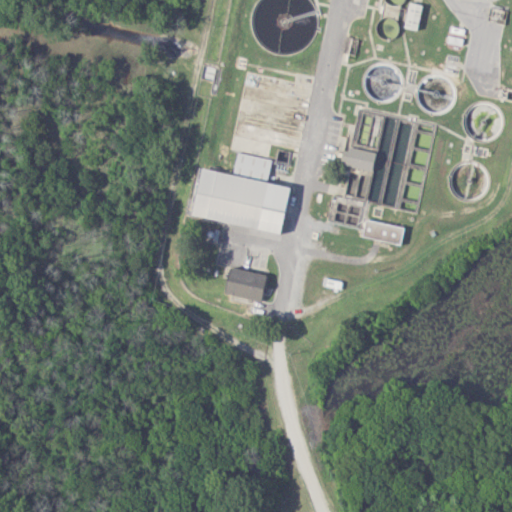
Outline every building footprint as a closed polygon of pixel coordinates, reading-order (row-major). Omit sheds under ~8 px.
[(401,28),(415,29),(418,3),(404,2),(401,28)] [(340,166),(369,170),(372,151),(343,147),(340,166)] [(186,215),(274,232),(282,193),(288,194),(289,187),(264,183),(269,159),(234,152),(230,174),(196,167),(186,215)] [(401,228),(363,218),(359,235),(396,245),(401,228)] [(262,276),(226,265),(218,291),(253,302),(262,276)]
